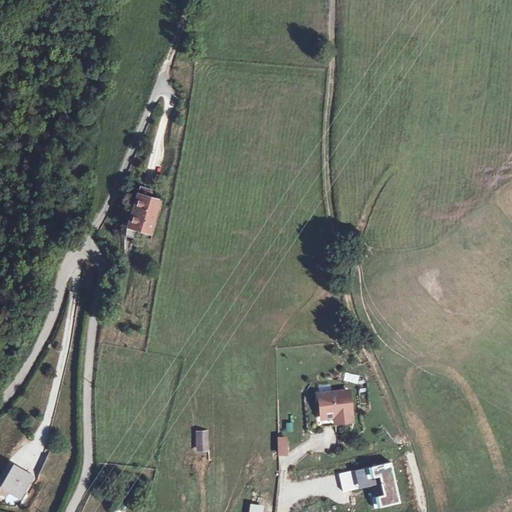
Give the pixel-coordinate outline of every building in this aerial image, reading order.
[(140,194),(137,203),(146,205),(149,196),(140,194)] [(146,205),(137,203),(128,232),(149,237),(158,208),(146,205)] [(353,427),(351,398),(322,400),(322,421),(336,421),(336,428),(353,427)] [(196,431),(196,452),(209,451),(208,430),(196,431)] [(277,437),(278,457),(288,456),(287,436),(277,437)] [(9,454),(8,472),(25,474),(26,454),(9,454)] [(18,476),(0,474),(0,491),(17,492),(18,476)]
